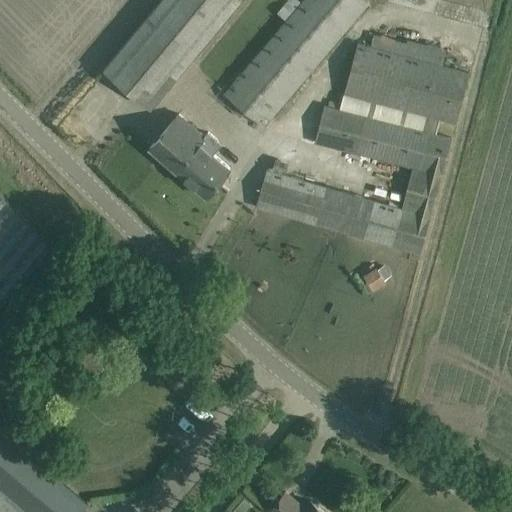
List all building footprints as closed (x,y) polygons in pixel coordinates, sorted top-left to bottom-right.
[(160,0),(104,68),(151,107),(239,0),(160,0)] [(303,0),(224,93),(263,127),(368,3),(364,0),(303,0)] [(440,119),(456,123),(469,72),(357,43),(341,110),(325,106),(315,142),(413,168),(400,209),(284,175),(287,166),(273,162),(272,168),(268,166),(267,170),(266,170),(255,206),(421,254),(452,138),(436,134),(440,119)] [(149,148),(205,197),(229,168),(199,142),(204,136),(179,114),(149,148)] [(0,313),(53,251),(0,199),(0,313)] [(378,281),(363,288),(370,303),(385,296),(378,281)] [(0,430),(0,511),(82,511),(88,506),(0,430)] [(285,492),(272,507),(270,510),(271,511),(323,511),(311,501),(304,509),(285,492)]
